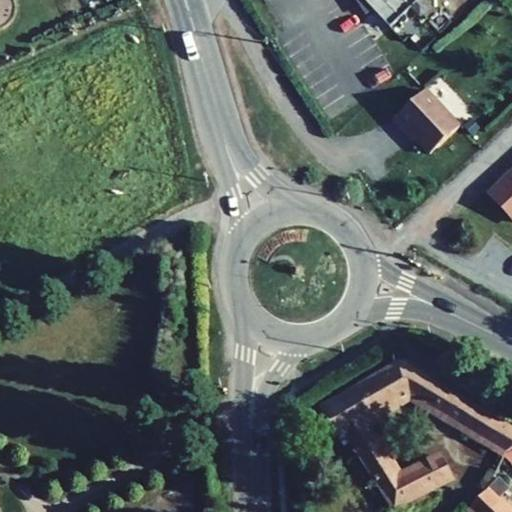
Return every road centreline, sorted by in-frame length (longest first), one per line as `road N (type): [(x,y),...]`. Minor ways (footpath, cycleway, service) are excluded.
road 1 (unknown): [(225,171),(105,263),(0,328)]
road 2 (secondary): [(209,88),(239,247)]
road 3 (secondary): [(306,209),(257,175),(209,88)]
road 4 (tertiary): [(241,306),(250,461)]
road 5 (tertiary): [(250,461),(271,379),(306,339)]
road 6 (tertiary): [(459,316),(355,241)]
